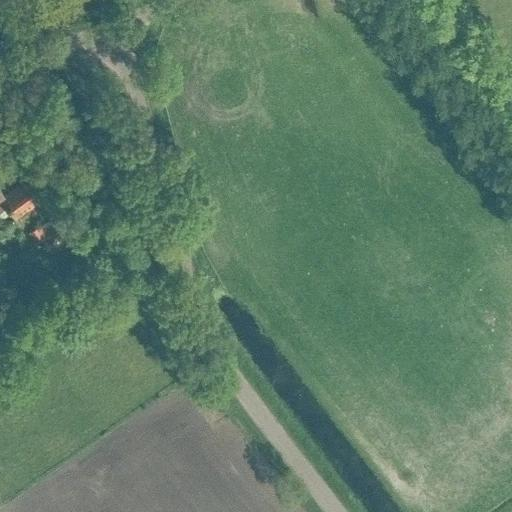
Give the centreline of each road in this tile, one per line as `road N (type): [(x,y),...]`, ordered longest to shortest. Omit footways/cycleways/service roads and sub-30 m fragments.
road 1 (unclassified): [(336,511),(204,329),(115,24)]
road 2 (unclassified): [(0,71),(115,24)]
